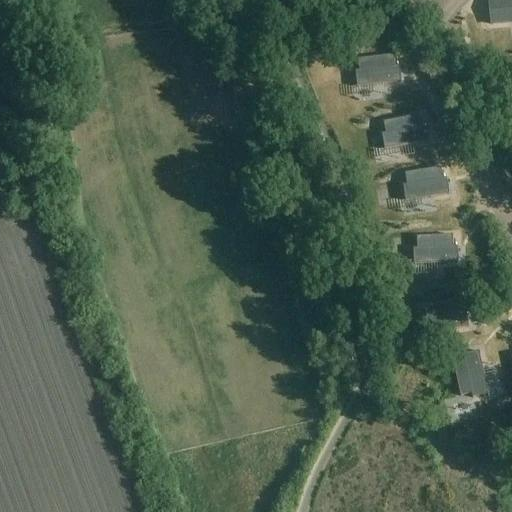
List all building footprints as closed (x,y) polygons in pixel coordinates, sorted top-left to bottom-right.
[(511,0),(488,0),(491,26),(511,24),(511,0)] [(334,82),(344,79),(336,53),(326,56),(334,82)] [(359,61),(360,72),(355,73),(357,88),(401,83),(399,68),(395,68),(394,57),(359,61)] [(365,114),(338,123),(343,137),(370,128),(365,114)] [(384,124),(386,135),(382,136),(385,151),(428,142),(425,127),(421,128),(419,117),(384,124)] [(405,175),(407,186),(403,187),(405,202),(449,195),(446,180),(442,180),(440,169),(405,175)] [(489,225),(461,234),(466,251),(494,242),(489,225)] [(417,238),(418,250),(413,250),(414,265),(458,263),(457,248),(453,248),(453,237),(417,238)] [(485,307),(486,294),(472,292),(470,306),(485,307)] [(425,308),(427,320),(422,321),(425,336),(468,328),(466,312),(462,313),(460,302),(425,308)] [(511,311),(495,316),(501,337),(511,333),(511,311)] [(408,329),(401,344),(415,351),(423,337),(408,329)] [(461,397),(472,395),(473,399),(488,396),(479,353),(464,356),(465,360),(453,362),(461,397)] [(483,511),(474,488),(463,492),(470,511),(483,511)]
